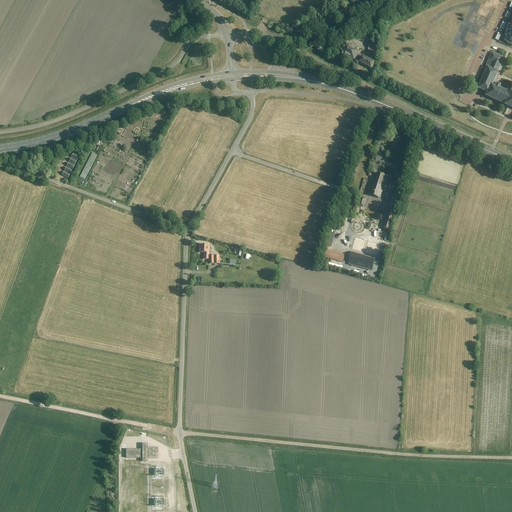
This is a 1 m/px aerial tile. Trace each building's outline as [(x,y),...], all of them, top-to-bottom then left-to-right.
[(354,60),(359,52),(350,47),(351,46),(345,43),(339,53),(340,54),(340,55),(341,56),(342,55),(344,56),(344,55),(354,60)] [(508,106),(511,97),(511,94),(511,93),(510,95),(499,89),(500,86),(497,85),(495,88),(491,86),(497,73),(496,72),(499,66),(500,66),(503,59),(491,53),(488,60),(485,67),(487,68),(478,89),(488,93),(486,96),(486,95),(485,97),(506,105),(506,106),(507,107),(508,106)] [(359,63),(365,66),(368,59),(362,56),(359,63)] [(375,63),(368,59),(365,66),(371,69),(375,63)] [(95,140),(97,144),(105,140),(103,136),(95,140)] [(120,174),(126,153),(118,151),(115,161),(112,160),(113,158),(100,154),(94,174),(109,178),(108,183),(110,184),(114,172),(120,174)] [(371,182),(368,190),(381,194),(384,183),(383,183),(385,176),(377,173),(374,183),(371,182)] [(390,208),(383,229),(389,230),(395,210),(390,208)] [(362,234),(364,235),(366,226),(358,224),(357,230),(347,227),(346,233),(361,237),(362,234)] [(381,233),(379,239),(387,242),(389,236),(381,233)] [(207,245),(201,245),(201,253),(204,253),(203,256),(208,256),(209,264),(219,264),(219,256),(209,256),(209,246),(207,246),(207,245)] [(345,255),(326,250),(324,257),(343,263),(345,255)] [(352,253),(348,264),(372,271),(375,261),(352,253)] [(126,450),(126,458),(142,458),(142,462),(147,462),(147,444),(142,444),(142,450),(126,450)]
